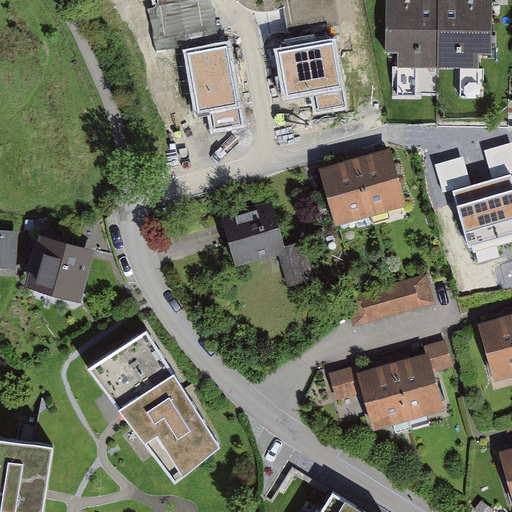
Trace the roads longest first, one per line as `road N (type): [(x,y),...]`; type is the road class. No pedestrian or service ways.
road 1 (residential): [(507,134),(387,134),(129,206),(159,299),(197,350),(261,411)]
road 2 (residential): [(455,308),(346,337),(261,411)]
road 3 (track): [(60,0),(108,99),(129,206)]
road 4 (residential): [(261,411),(415,511)]
